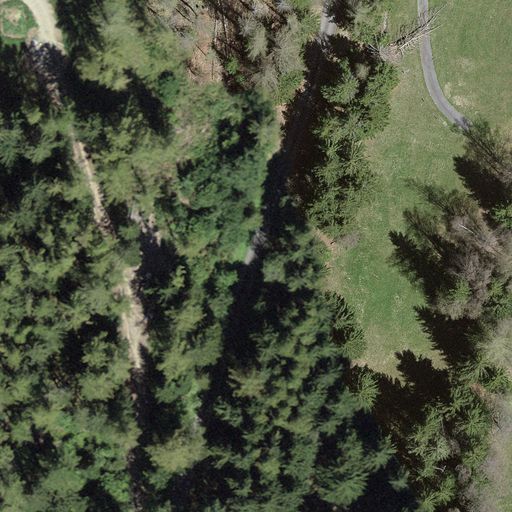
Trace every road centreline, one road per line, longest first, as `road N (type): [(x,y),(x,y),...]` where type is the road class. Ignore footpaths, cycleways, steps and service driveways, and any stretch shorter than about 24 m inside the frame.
road 1 (unclassified): [(337,0),(223,319),(173,511)]
road 2 (track): [(29,0),(42,9),(82,176),(126,281),(138,511)]
road 3 (track): [(425,0),(437,91),(467,128),(485,133)]
